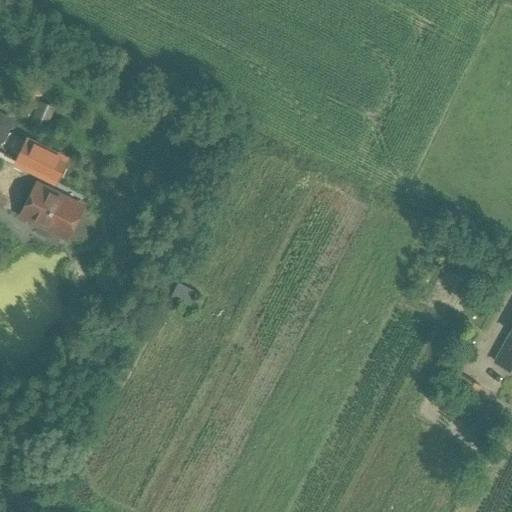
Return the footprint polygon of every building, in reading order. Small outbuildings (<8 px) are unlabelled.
[(0,117),(0,140),(10,124),(0,117)] [(65,166),(29,149),(22,164),(57,181),(65,166)] [(39,184),(23,215),(64,235),(79,204),(39,184)] [(422,269),(418,279),(427,283),(432,273),(422,269)] [(495,283),(497,288),(501,291),(506,290),(510,283),(509,277),(503,275),(499,277),(495,283)] [(167,290),(183,301),(190,291),(174,280),(167,290)] [(506,345),(496,364),(511,371),(511,332),(511,335),(511,336),(507,346),(506,345)] [(459,375),(450,389),(460,395),(459,398),(472,405),(483,388),(459,375)] [(486,403),(468,436),(485,444),(503,413),(486,403)]
